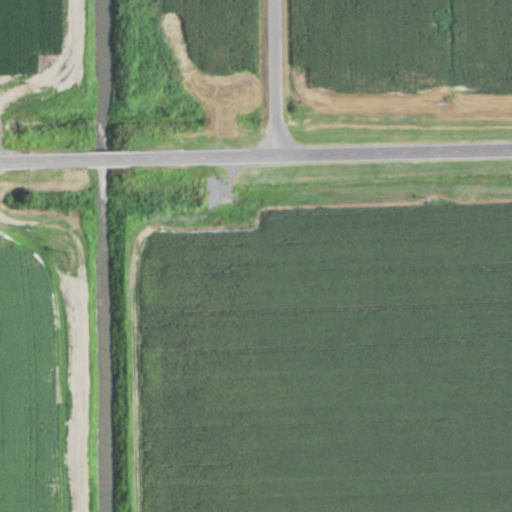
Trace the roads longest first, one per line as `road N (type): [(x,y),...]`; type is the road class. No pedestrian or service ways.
road 1 (tertiary): [(0,160),(511,145)]
road 2 (residential): [(273,154),(270,0)]
